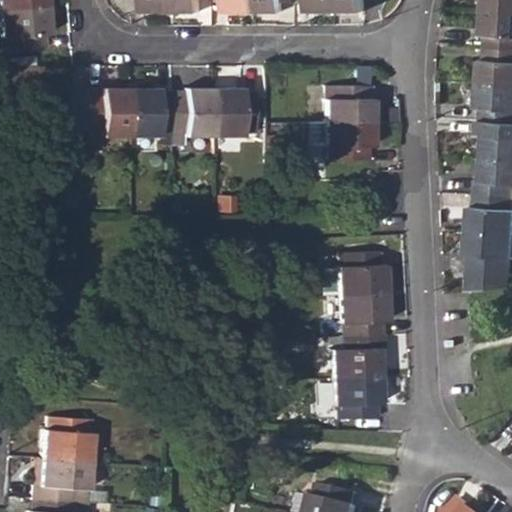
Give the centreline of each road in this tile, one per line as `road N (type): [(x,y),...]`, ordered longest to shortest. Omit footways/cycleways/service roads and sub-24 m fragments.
road 1 (residential): [(428,444),(411,46)]
road 2 (residential): [(411,46),(117,50),(89,24),(86,0)]
